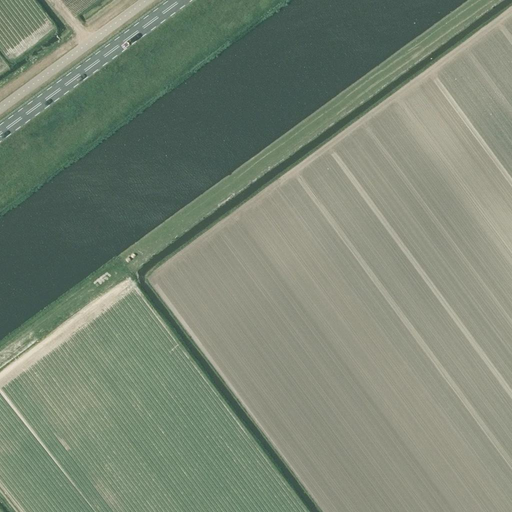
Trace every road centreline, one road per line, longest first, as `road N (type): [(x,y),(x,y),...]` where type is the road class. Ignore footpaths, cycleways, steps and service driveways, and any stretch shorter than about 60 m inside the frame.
road 1 (primary): [(0,132),(178,0)]
road 2 (unclassified): [(146,0),(0,109)]
